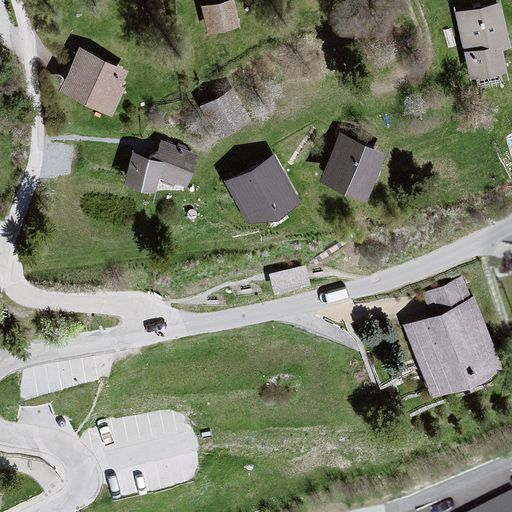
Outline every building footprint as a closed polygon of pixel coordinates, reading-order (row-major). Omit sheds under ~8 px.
[(232,0),(221,0),(198,4),(203,34),(238,28),(232,0)] [(511,55),(499,1),(453,11),(470,78),(511,67),(511,55)] [(126,68),(77,44),(56,88),(112,115),(121,88),(120,82),(126,68)] [(248,117),(231,87),(201,104),(218,134),(248,117)] [(387,151),(337,130),(316,178),(366,199),(387,151)] [(158,178),(187,187),(197,154),(159,142),(154,157),(163,160),(158,178)] [(133,151),(124,181),(154,190),(158,178),(163,160),(154,157),(133,151)] [(276,159),(226,182),(247,227),(297,203),(276,159)] [(429,313),(406,324),(435,394),(504,366),(475,296),(472,297),(464,279),(423,294),(429,313)] [(511,511),(511,491),(473,511),(511,511)]
